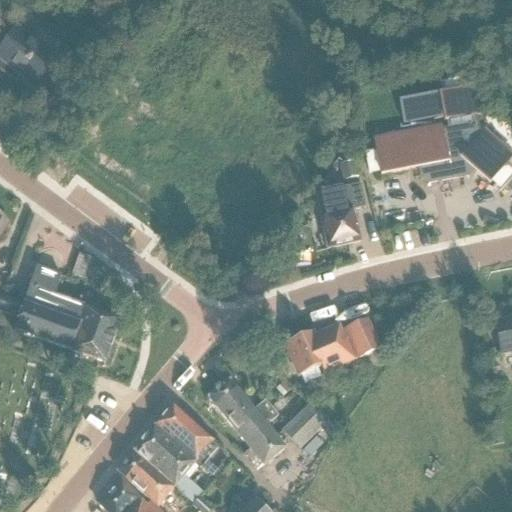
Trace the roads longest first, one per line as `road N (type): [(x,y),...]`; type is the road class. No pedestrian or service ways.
road 1 (tertiary): [(211,343),(277,306),(359,279),(511,248)]
road 2 (tertiary): [(211,343),(172,292),(0,165)]
road 3 (residential): [(291,511),(163,386)]
road 4 (tertiary): [(57,511),(163,386)]
